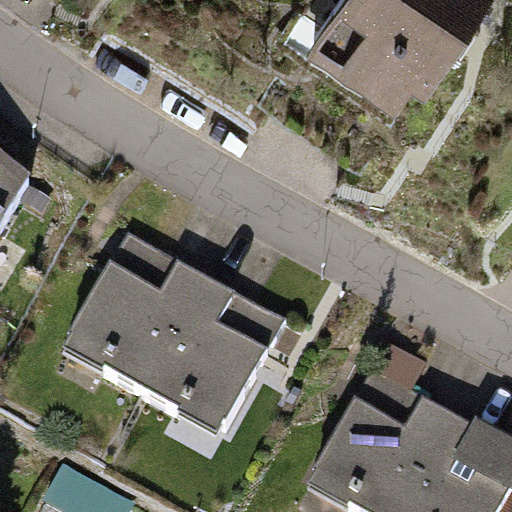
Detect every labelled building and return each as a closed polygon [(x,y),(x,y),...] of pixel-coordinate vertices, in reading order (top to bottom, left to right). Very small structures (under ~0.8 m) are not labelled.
[(479,0),(336,0),(305,48),(388,103),(404,78),(421,89),(479,0)] [(0,223),(21,188),(0,171),(0,223)] [(125,242),(61,358),(138,400),(202,283),(125,242)] [(202,283),(138,400),(215,442),(279,325),(202,283)] [(369,377),(305,493),(340,511),(395,511),(446,419),(369,377)] [(511,454),(446,419),(395,511),(495,511),(511,481),(511,454)] [(74,511),(132,511),(137,504),(70,472),(55,502),(74,511)]
